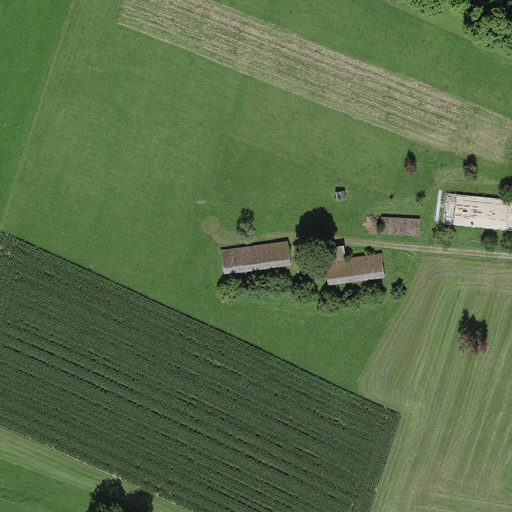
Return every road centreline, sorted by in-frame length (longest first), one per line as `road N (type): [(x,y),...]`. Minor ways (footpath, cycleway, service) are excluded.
road 1 (motorway): [(432,0),(347,267),(232,511)]
road 2 (motorway): [(324,511),(451,233),(511,55)]
